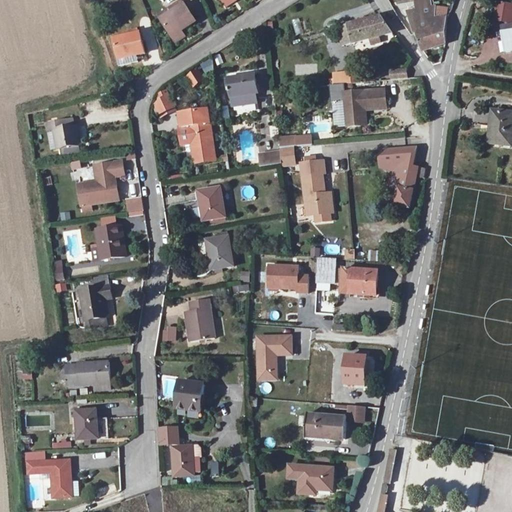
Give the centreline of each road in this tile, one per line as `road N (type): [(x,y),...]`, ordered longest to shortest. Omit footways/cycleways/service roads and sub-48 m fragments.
road 1 (residential): [(277,0),(145,92),(141,128),(159,237),(144,363),(146,467)]
road 2 (residential): [(365,511),(412,310),(442,89)]
